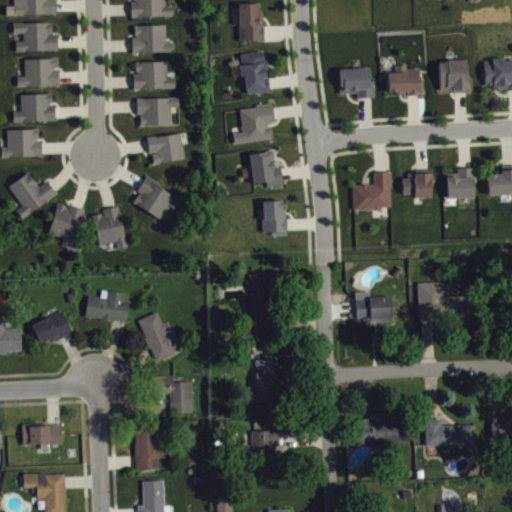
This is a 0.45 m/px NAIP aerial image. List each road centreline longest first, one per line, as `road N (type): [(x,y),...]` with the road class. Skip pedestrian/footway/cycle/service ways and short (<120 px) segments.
road 1 (residential): [(338,511),(325,230),(301,0)]
road 2 (residential): [(511,125),(314,139)]
road 3 (residential): [(334,373),(511,363)]
road 4 (residential): [(97,152),(92,0)]
road 5 (residential): [(102,511),(99,385)]
